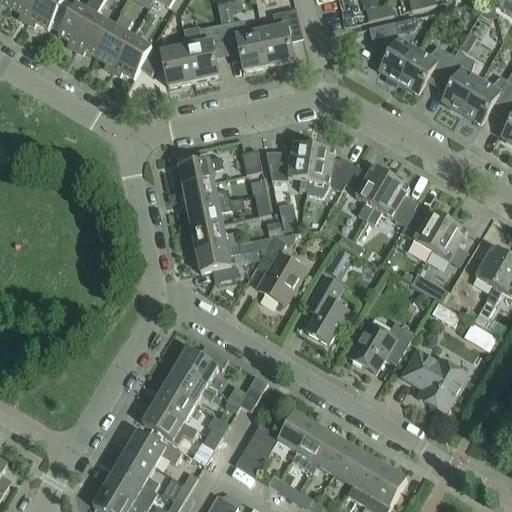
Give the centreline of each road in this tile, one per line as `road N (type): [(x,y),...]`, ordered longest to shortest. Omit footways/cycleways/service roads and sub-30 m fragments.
road 1 (residential): [(511,500),(161,293)]
road 2 (residential): [(324,98),(343,100),(511,200)]
road 3 (residential): [(126,139),(324,98)]
road 4 (residential): [(69,454),(161,293)]
road 5 (residential): [(161,293),(126,139)]
road 6 (residential): [(126,139),(0,64)]
